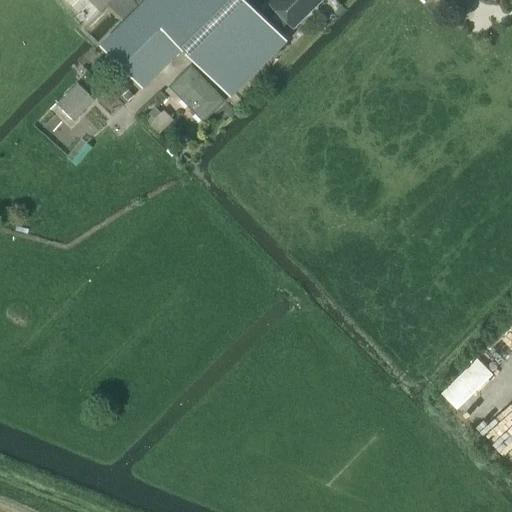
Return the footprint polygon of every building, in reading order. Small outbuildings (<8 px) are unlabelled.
[(231,96),(287,40),(279,31),(289,21),(294,27),(321,0),(267,0),(270,3),(261,12),(259,9),(258,10),(248,0),(145,0),(101,44),(143,87),(183,48),(231,96)] [(203,120),(224,100),(191,66),(170,86),(203,120)] [(74,117),(94,98),(80,84),(60,103),(74,117)] [(127,91),(120,97),(126,103),(132,97),(127,91)] [(155,105),(148,112),(150,114),(153,117),(160,110),(155,105)]
